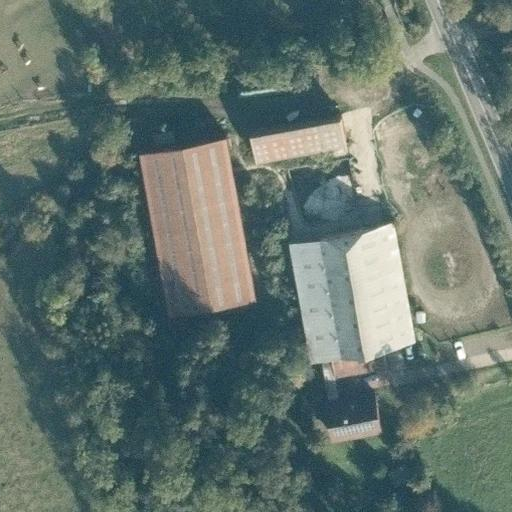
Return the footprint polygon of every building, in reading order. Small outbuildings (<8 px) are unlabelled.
[(344,76),(244,92),(255,156),(355,140),(344,76)] [(221,133),(142,148),(173,310),(252,295),(221,133)] [(397,217),(288,236),(310,357),(327,353),(331,373),(388,363),(384,342),(418,336),(397,217)] [(378,385),(326,394),(333,434),(385,425),(378,385)] [(396,482),(413,473),(406,459),(389,468),(396,482)]
